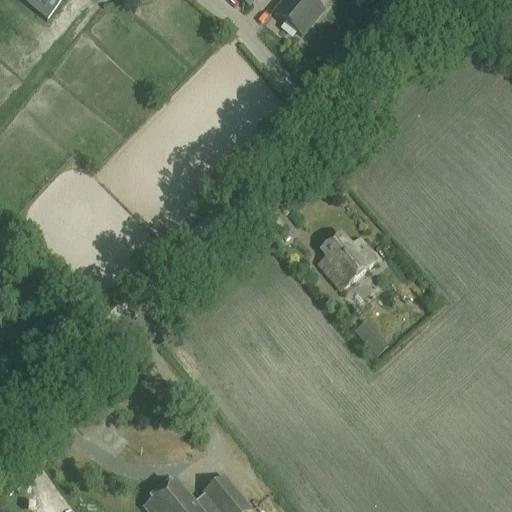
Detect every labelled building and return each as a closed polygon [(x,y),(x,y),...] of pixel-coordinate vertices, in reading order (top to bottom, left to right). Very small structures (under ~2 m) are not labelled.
[(18,0),(49,25),(69,0),(18,0)] [(287,0),(273,18),(295,35),(303,41),(325,13),(312,3),(314,0),(237,0),(249,9),(256,0),(287,0)] [(341,293),(377,263),(359,242),(350,249),(340,236),(320,252),(326,260),(318,266),(341,293)] [(13,304),(21,296),(11,288),(3,294),(13,304)] [(388,351),(367,324),(354,334),(376,361),(388,351)] [(197,511),(175,484),(145,508),(147,511),(250,511),(223,479),(202,495),(210,504),(200,511),(197,511)]
